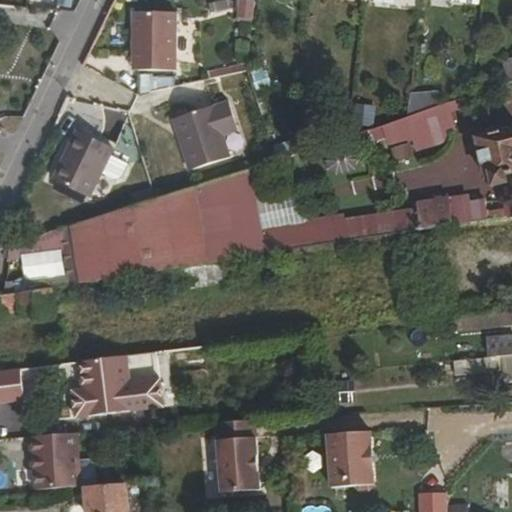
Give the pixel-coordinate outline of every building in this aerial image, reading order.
[(60,10),(61,0),(36,0),(36,8),(60,10)] [(251,23),(253,0),(240,0),(236,0),(236,22),(251,23)] [(133,15),(132,57),(138,58),(138,73),(176,73),(176,15),(133,15)] [(506,88),(511,85),(511,62),(500,66),(506,88)] [(436,94),(406,98),(404,120),(438,109),(436,94)] [(174,121),(180,143),(185,142),(195,170),(228,159),(211,108),(174,121)] [(489,188),(494,187),(493,179),(509,176),(511,175),(511,130),(477,140),(489,188)] [(108,160),(112,151),(75,133),(50,182),(89,200),(100,177),(114,184),(120,181),(126,169),(108,160)] [(185,142),(180,143),(190,172),(195,170),(185,142)] [(153,275),(241,261),(237,240),(202,245),(198,213),(236,207),(253,204),(251,183),(269,180),(265,165),(154,200),(70,227),(79,286),(153,275)] [(493,179),(494,187),(510,183),(509,176),(493,179)] [(417,213),(345,224),(346,244),(417,233),(487,222),(483,202),(466,205),(464,197),(417,205),(417,213)] [(202,245),(237,240),(241,239),(236,207),(198,213),(202,245)] [(237,240),(241,261),(271,257),(346,244),(345,224),(241,239),(237,240)] [(79,286),(70,227),(57,231),(66,288),(79,286)] [(33,254),(30,239),(8,247),(7,264),(33,254)] [(271,257),(241,261),(153,275),(155,291),(272,276),(271,257)] [(2,298),(33,293),(30,281),(4,284),(2,298)] [(2,298),(0,298),(0,311),(17,309),(19,322),(55,315),(51,291),(33,293),(2,298)] [(511,310),(496,312),(497,328),(511,325),(511,310)] [(468,316),(469,332),(497,328),(496,312),(468,316)] [(453,318),(454,333),(469,332),(468,316),(453,318)] [(486,359),(500,358),(511,356),(511,336),(485,339),(486,359)] [(511,356),(500,358),(501,373),(501,381),(511,380),(511,356)] [(81,393),(81,399),(82,402),(72,403),(74,421),(131,414),(129,394),(124,358),(77,364),(81,393)] [(486,359),(407,366),(408,381),(501,373),(500,358),(486,359)] [(297,419),(316,417),(314,398),(296,399),(297,419)] [(261,491),(256,422),(218,424),(220,452),(224,494),(261,491)] [(377,485),(374,433),(331,436),(334,489),(358,488),(363,491),(371,491),(376,485),(377,485)] [(32,471),(34,492),(83,488),(95,488),(94,468),(88,463),(78,464),(77,435),(28,438),(28,454),(31,454),(32,471)] [(95,488),(83,488),(84,511),(141,511),(141,484),(95,488)] [(425,501),(425,511),(469,511),(469,500),(425,501)]
